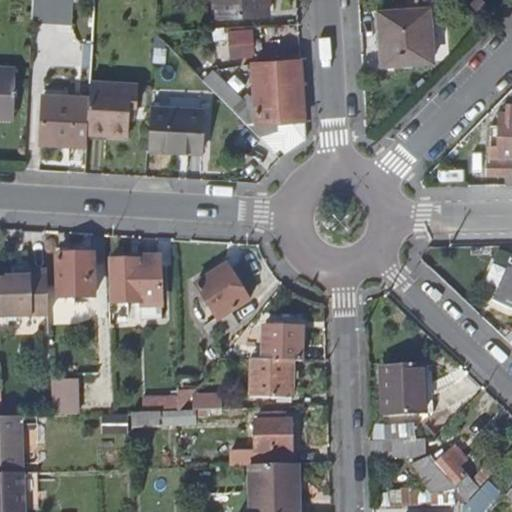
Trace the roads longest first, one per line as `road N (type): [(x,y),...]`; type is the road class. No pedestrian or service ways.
road 1 (residential): [(0,196),(285,215)]
road 2 (residential): [(352,511),(343,273)]
road 3 (residential): [(511,382),(376,256)]
road 4 (residential): [(326,0),(337,170)]
road 5 (residential): [(511,215),(388,217)]
